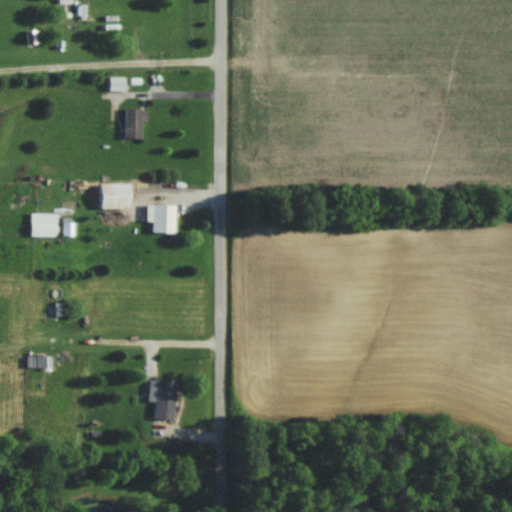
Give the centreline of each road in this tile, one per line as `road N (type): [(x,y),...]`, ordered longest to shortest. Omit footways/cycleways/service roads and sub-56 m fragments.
road 1 (residential): [(221,511),(221,0)]
road 2 (residential): [(221,61),(0,71)]
